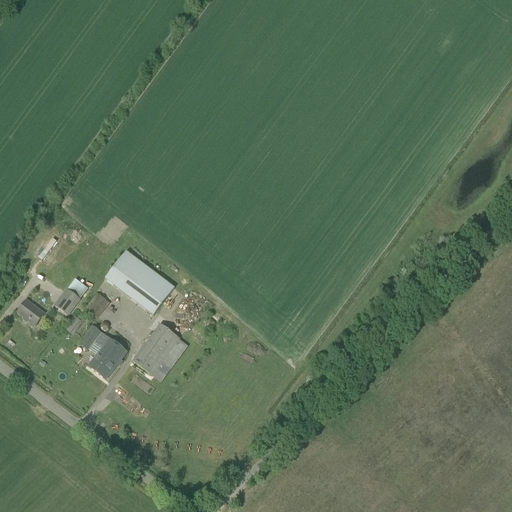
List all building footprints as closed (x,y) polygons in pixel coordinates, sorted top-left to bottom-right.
[(154,318),(175,290),(126,253),(105,281),(154,318)] [(68,318),(81,301),(66,290),(54,307),(68,318)] [(36,329),(45,316),(27,302),(18,315),(36,329)] [(73,337),(83,324),(75,318),(65,330),(73,337)] [(153,378),(180,340),(160,325),(132,363),(153,378)] [(89,352),(102,335),(92,327),(79,345),(89,352)] [(106,381),(127,353),(110,341),(89,368),(106,381)]
